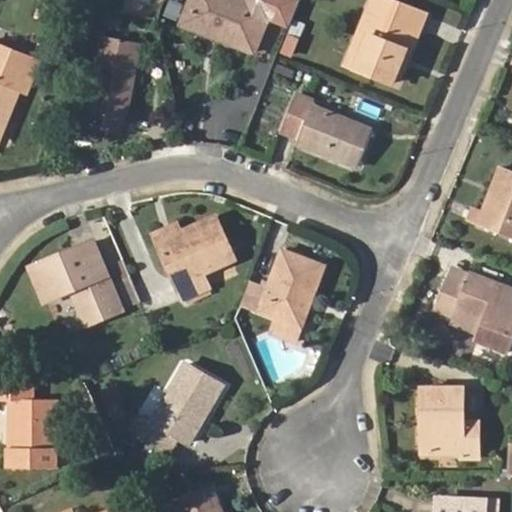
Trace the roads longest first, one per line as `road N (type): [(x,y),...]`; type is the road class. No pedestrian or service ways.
road 1 (residential): [(0,219),(157,174),(221,169),(410,240)]
road 2 (residential): [(511,5),(410,240)]
road 3 (residential): [(410,240),(323,471)]
